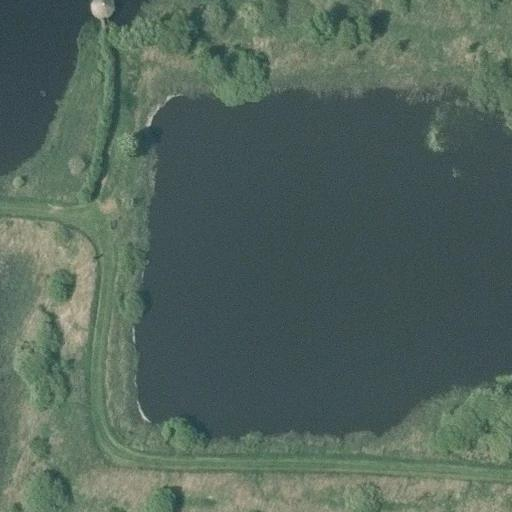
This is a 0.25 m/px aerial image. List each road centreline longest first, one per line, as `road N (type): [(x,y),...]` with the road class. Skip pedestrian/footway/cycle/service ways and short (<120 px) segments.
road 1 (track): [(0,211),(79,215),(105,239),(95,419),(107,448),(152,466),(511,482)]
road 2 (track): [(79,215),(114,90),(103,24)]
